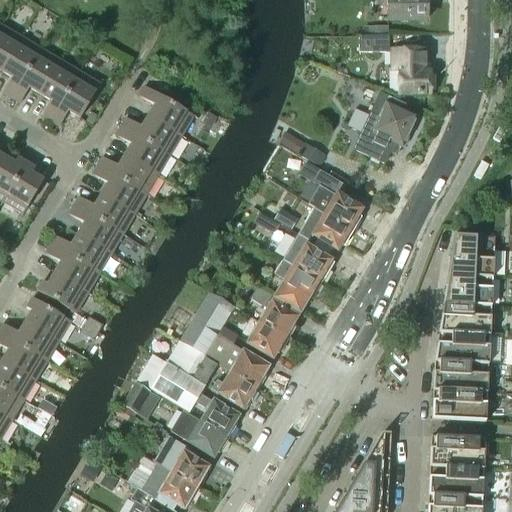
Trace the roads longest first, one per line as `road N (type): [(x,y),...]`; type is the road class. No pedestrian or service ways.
road 1 (secondary): [(413,219),(469,98),(478,0)]
road 2 (secondary): [(319,360),(230,511)]
road 3 (secondary): [(346,378),(393,297),(413,219)]
road 4 (secondary): [(413,219),(378,260),(319,360)]
road 5 (residential): [(413,412),(436,251)]
road 6 (secondary): [(269,511),(346,378)]
road 7 (residential): [(74,161),(0,289)]
road 8 (residential): [(146,50),(74,161)]
road 9 (residential): [(381,399),(313,511)]
